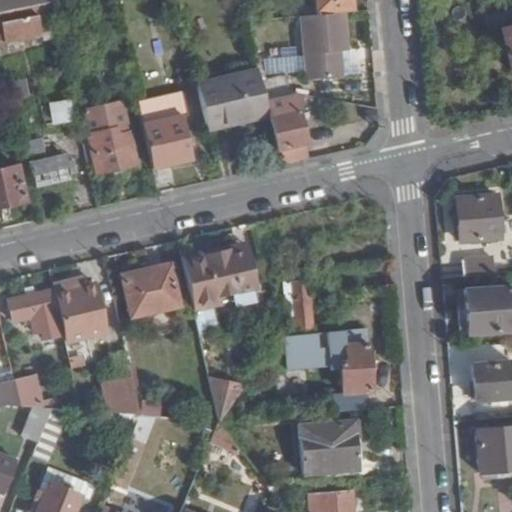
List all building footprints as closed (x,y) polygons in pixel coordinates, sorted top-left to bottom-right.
[(7,0),(0,0),(0,11),(9,10),(7,0)] [(49,0),(7,0),(9,10),(50,1),(49,0)] [(111,7),(109,0),(96,0),(99,9),(111,7)] [(344,11),(351,10),(350,0),(312,0),(314,8),(304,9),(304,15),(344,11)] [(9,10),(0,11),(0,24),(3,24),(6,41),(57,31),(50,1),(9,10)] [(269,2),(260,3),(260,11),(270,11),(269,2)] [(304,15),(301,15),(306,79),(342,76),(341,51),(348,50),(344,11),(304,15)] [(511,69),(511,26),(503,29),(511,69)] [(258,72),(198,86),(208,130),(268,115),(264,100),(260,81),(258,72)] [(284,76),(260,81),(264,100),(281,98),(289,95),(284,76)] [(184,90),(137,99),(153,169),(193,160),(183,115),(189,113),(184,90)] [(264,100),(268,115),(276,152),(306,146),(298,111),(299,95),(293,94),(289,95),(281,98),(264,100)] [(53,125),(75,121),(71,99),(49,103),(53,125)] [(97,173),(136,164),(129,133),(115,135),(114,129),(88,135),(97,173)] [(25,155),(22,156),(24,166),(31,165),(37,189),(72,182),(66,158),(44,162),(40,143),(22,146),(25,155)] [(276,152),(279,166),(309,159),(306,146),(276,152)] [(0,205),(23,201),(16,168),(15,166),(0,168),(0,205)] [(23,201),(31,199),(24,166),(16,168),(23,201)] [(459,240),(499,237),(495,194),(455,197),(459,240)] [(246,249),(230,252),(232,260),(249,258),(246,249)] [(212,257),(183,263),(194,310),(220,304),(219,297),(256,289),(249,258),(232,260),(230,252),(226,254),(224,251),(215,253),(212,257)] [(461,262),(463,276),(494,273),(494,259),(461,262)] [(181,307),(172,265),(122,276),(130,318),(181,307)] [(86,293),(84,284),(82,277),(56,283),(69,341),(107,333),(97,292),(86,293)] [(95,281),(84,284),(86,293),(97,292),(95,281)] [(286,281),(287,294),(310,293),(309,281),(286,281)] [(469,333),(511,328),(511,290),(511,286),(466,289),(469,333)] [(64,334),(54,290),(9,300),(13,320),(31,317),(34,332),(40,331),(42,339),(64,334)] [(310,293),(287,294),(289,317),(294,317),(295,327),(312,326),(310,293)] [(321,334),(286,336),(288,370),(329,368),(328,347),(321,347),(321,334)] [(347,361),(341,363),(343,393),(372,390),(369,344),(347,345),(347,361)] [(85,355),(70,358),(72,369),(86,367),(85,355)] [(475,399),(511,397),(511,371),(511,362),(473,364),(475,399)] [(0,384),(15,382),(13,373),(0,375),(0,384)] [(241,382),(211,376),(220,418),(233,419),(241,382)] [(37,378),(15,382),(22,406),(53,408),(59,409),(55,398),(42,401),(37,378)] [(15,382),(0,384),(0,404),(22,406),(15,382)] [(142,416),(138,401),(135,401),(133,397),(118,399),(119,408),(114,409),(113,413),(142,416)] [(162,400),(143,399),(142,414),(162,414),(162,400)] [(24,434),(40,441),(53,408),(35,407),(24,434)] [(40,441),(33,456),(49,463),(71,410),(59,409),(53,408),(40,441)] [(175,418),(142,416),(120,468),(133,473),(151,426),(173,428),(175,418)] [(242,420),(219,421),(225,430),(242,429),(242,420)] [(225,430),(219,421),(211,441),(233,450),(236,452),(239,450),(225,430)] [(302,463),(358,458),(355,421),(299,426),(302,463)] [(511,427),(477,430),(481,472),(498,471),(500,480),(511,479),(511,427)] [(176,479),(184,460),(147,445),(136,474),(160,484),(165,475),(176,479)] [(0,492),(4,494),(16,462),(0,455),(0,492)] [(49,472),(40,496),(44,498),(51,482),(69,490),(67,496),(82,501),(89,504),(95,490),(49,472)] [(203,494),(244,511),(253,486),(241,481),(239,486),(209,474),(203,494)] [(44,498),(40,496),(37,503),(41,506),(38,511),(76,511),(82,501),(67,496),(69,490),(51,482),(44,498)] [(355,511),(353,490),(311,494),(312,511),(355,511)]
